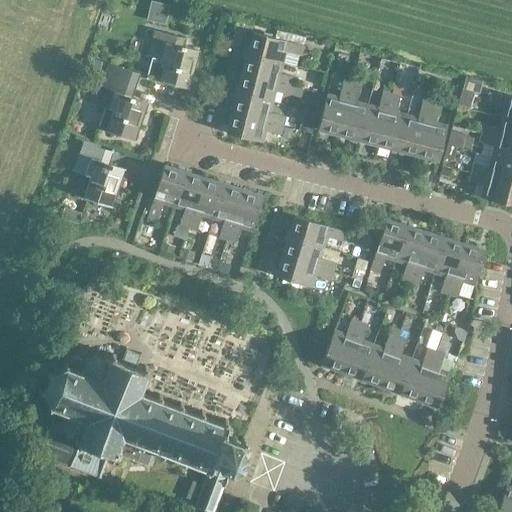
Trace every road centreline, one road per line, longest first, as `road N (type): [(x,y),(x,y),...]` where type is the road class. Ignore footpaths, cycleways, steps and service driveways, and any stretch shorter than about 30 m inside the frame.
road 1 (residential): [(511,232),(173,138)]
road 2 (residential): [(452,511),(511,280)]
